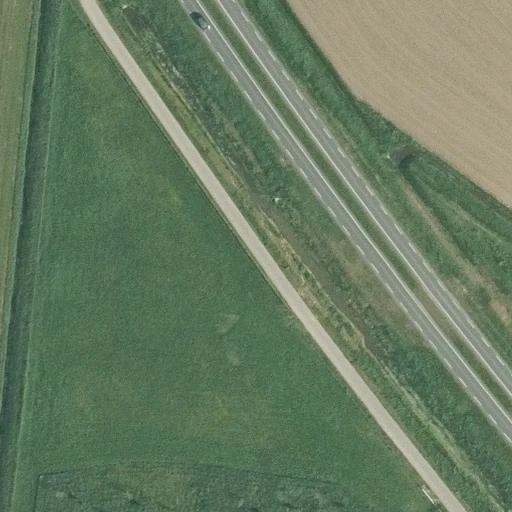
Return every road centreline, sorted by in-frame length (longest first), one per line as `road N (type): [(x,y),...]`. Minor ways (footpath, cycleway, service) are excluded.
road 1 (track): [(457,511),(260,256),(85,0)]
road 2 (primary): [(189,0),(282,137),(511,432)]
road 3 (primary): [(511,390),(466,339),(227,0)]
